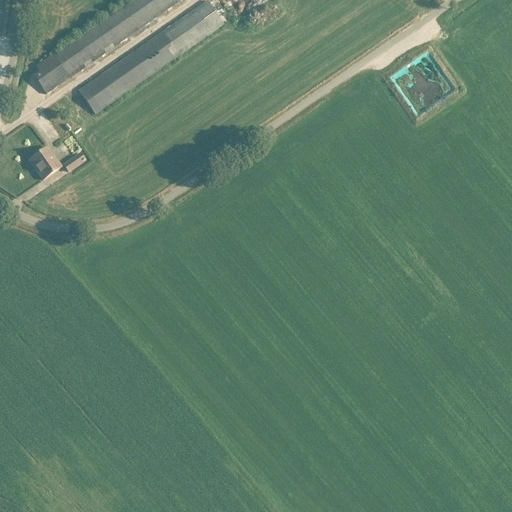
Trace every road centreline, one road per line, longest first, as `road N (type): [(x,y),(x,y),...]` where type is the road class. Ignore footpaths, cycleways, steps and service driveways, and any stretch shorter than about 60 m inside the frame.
road 1 (unclassified): [(0,213),(63,235),(122,228),(170,204),(459,0)]
road 2 (unknown): [(1,123),(25,116),(188,0)]
road 3 (unclassified): [(0,125),(22,54),(26,0)]
